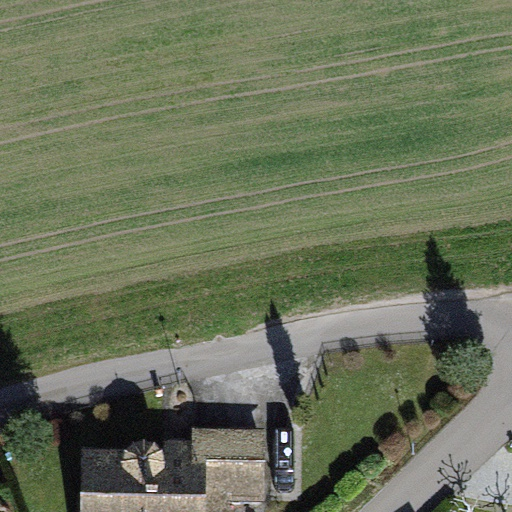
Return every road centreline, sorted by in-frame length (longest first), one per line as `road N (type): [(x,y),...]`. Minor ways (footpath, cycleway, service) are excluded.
road 1 (residential): [(511,333),(431,317),(363,326),(107,382),(0,416)]
road 2 (residential): [(511,401),(396,511)]
